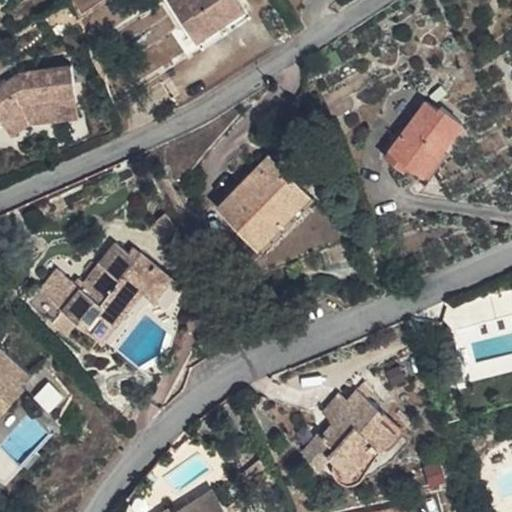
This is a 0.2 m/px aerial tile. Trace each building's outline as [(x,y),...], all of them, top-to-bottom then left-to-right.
[(236,0),(180,0),(171,7),(198,44),(244,11),(236,0)] [(71,105),(68,69),(17,73),(0,84),(0,130),(7,139),(22,124),(50,122),(49,107),(71,105)] [(441,103),(410,148),(442,174),(480,123),(459,108),(456,113),(441,103)] [(49,107),(50,122),(72,120),(71,105),(49,107)] [(217,218),(227,227),(255,199),(251,193),(275,169),(269,163),(217,218)] [(254,240),(270,257),(316,210),(275,169),(251,193),(255,199),(227,227),(247,247),(254,240)] [(263,263),(270,257),(254,240),(247,247),(263,263)] [(78,269),(73,273),(61,291),(83,310),(118,341),(154,298),(165,306),(184,284),(151,259),(149,263),(133,249),(100,288),(78,269)] [(0,346),(0,422),(37,380),(0,346)] [(352,486),(357,489),(363,489),(369,486),(374,482),(380,474),(383,464),(385,450),(389,446),(395,452),(412,435),(395,419),(402,413),(376,389),(347,418),(351,422),(338,437),(347,447),(343,452),(347,454),(346,473),(347,480),(352,486)] [(245,511),(229,486),(189,511),(245,511)] [(414,511),(412,503),(368,511),(414,511)]
